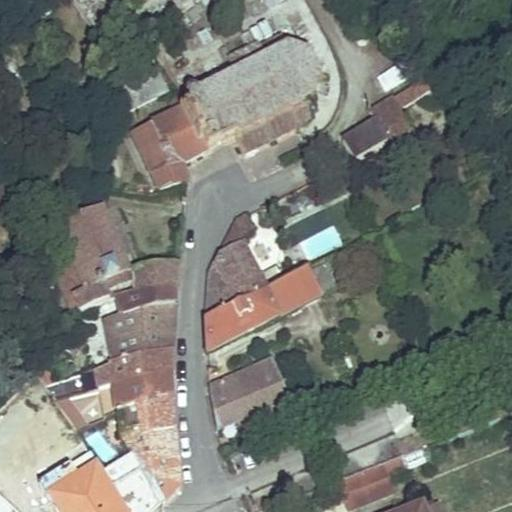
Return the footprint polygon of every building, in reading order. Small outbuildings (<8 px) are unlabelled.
[(120,21),(105,0),(69,0),(94,38),(120,21)] [(295,0),(264,0),(277,26),(302,13),(295,0)] [(281,38),(228,63),(236,81),(216,89),(213,83),(210,85),(213,92),(198,99),(196,95),(191,95),(186,99),(187,103),(178,107),(180,111),(132,136),(159,196),(187,187),(183,176),(180,166),(205,151),(206,153),(222,145),(235,138),(243,153),(302,125),(313,118),(304,101),(308,99),(312,106),(317,102),(313,96),(316,82),(325,82),(325,77),(317,76),(310,63),(315,57),(310,52),(305,59),(291,54),(289,47),(287,48),(281,38)] [(164,96),(150,71),(115,91),(128,116),(164,96)] [(419,102),(413,92),(396,101),(402,112),(419,102)] [(407,134),(390,102),(369,114),(375,125),(386,146),(407,134)] [(386,146),(375,125),(341,143),(351,162),(353,164),(386,146)] [(29,207),(10,184),(0,191),(0,215),(8,225),(29,207)] [(176,290),(179,266),(147,270),(128,275),(103,211),(58,229),(68,255),(51,262),(66,300),(72,298),(79,315),(109,301),(115,301),(116,293),(132,286),(132,295),(176,290)] [(253,234),(244,218),(236,222),(208,276),(207,298),(205,323),(264,293),(241,246),(253,234)] [(307,262),(341,244),(332,226),(298,244),(307,262)] [(348,264),(342,252),(264,293),(205,323),(207,355),(331,291),(323,277),(348,264)] [(176,299),(176,290),(132,295),(115,301),(120,319),(175,307),(176,299)] [(79,315),(72,298),(66,300),(73,316),(76,316),(79,315)] [(173,329),(175,307),(120,319),(104,322),(114,364),(171,354),(173,329)] [(75,328),(81,321),(76,316),(73,316),(66,320),(75,328)] [(88,326),(81,321),(75,328),(81,335),(88,326)] [(79,337),(65,351),(72,358),(86,344),(79,337)] [(171,370),(171,354),(114,364),(83,375),(88,388),(110,376),(112,388),(171,375),(171,370)] [(289,405),(270,362),(208,389),(215,432),(277,406),(285,425),(308,416),(301,400),(289,405)] [(171,381),(171,375),(112,388),(116,414),(171,397),(171,381)] [(116,414),(112,388),(101,391),(106,419),(116,416),(116,414)] [(301,400),(308,416),(338,403),(332,388),(301,400)] [(173,417),(171,397),(116,414),(116,416),(120,438),(129,453),(162,507),(178,490),(175,446),(173,417)] [(87,428),(68,400),(55,404),(75,433),(87,428)] [(429,461),(425,449),(337,483),(348,510),(392,494),(386,479),(429,461)] [(129,453),(103,470),(89,452),(52,477),(13,509),(0,492),(0,511),(158,511),(162,507),(129,453)]
